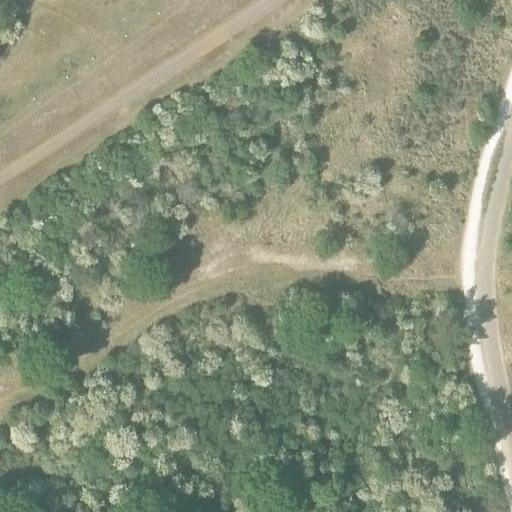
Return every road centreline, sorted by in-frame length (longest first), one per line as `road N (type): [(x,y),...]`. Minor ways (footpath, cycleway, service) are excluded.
road 1 (track): [(0,408),(162,310),(246,276),(332,269),(485,283)]
road 2 (track): [(0,179),(274,0)]
